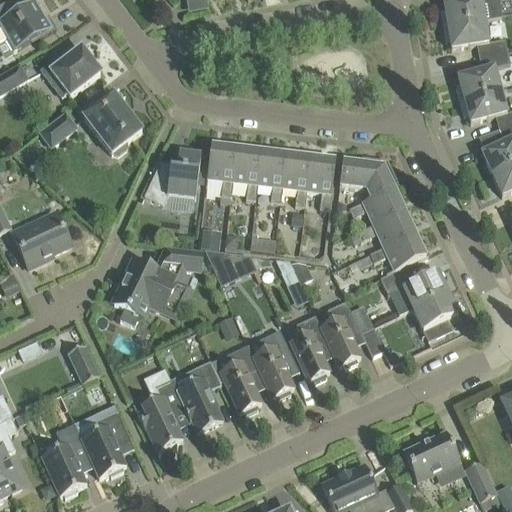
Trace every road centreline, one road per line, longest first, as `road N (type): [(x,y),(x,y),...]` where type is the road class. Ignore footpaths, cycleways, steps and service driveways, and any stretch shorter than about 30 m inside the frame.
road 1 (residential): [(170,507),(487,359),(501,346),(501,317)]
road 2 (residential): [(412,128),(179,97),(147,52)]
road 3 (residential): [(147,52),(392,11)]
road 4 (residential): [(501,317),(412,128)]
road 5 (residential): [(0,347),(37,330),(71,299),(100,268),(120,226)]
